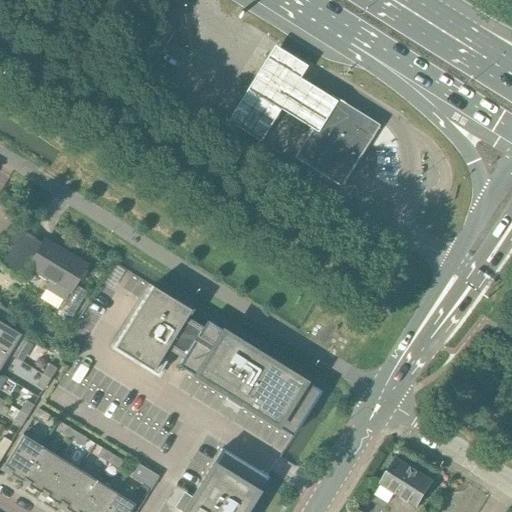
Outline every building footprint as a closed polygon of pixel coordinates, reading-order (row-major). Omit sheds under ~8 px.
[(259,133),(279,101),(316,124),(336,93),(316,81),(298,71),(306,58),(274,37),(266,49),(248,78),(227,113),(259,133)] [(333,97),(332,98),(303,145),(298,152),(343,180),(348,173),(377,125),(365,117),(333,97)] [(27,266),(40,243),(16,229),(0,254),(0,264),(20,277),(27,266)] [(74,285),(85,266),(43,240),(40,243),(27,266),(49,280),(43,290),(63,302),(69,292),(74,285)] [(75,285),(60,310),(71,317),(72,317),(86,292),(75,285)] [(239,404),(243,406),(292,436),(320,390),(206,320),(201,327),(184,317),(189,309),(151,286),(113,347),(156,373),(162,363),(158,360),(165,349),(181,360),(178,365),(230,398),(232,405),(239,404)] [(0,348),(15,358),(27,339),(9,327),(16,317),(0,307),(0,348)] [(0,366),(8,355),(14,359),(15,358),(0,348),(0,366)] [(42,374),(49,379),(56,368),(48,364),(42,374)] [(49,379),(42,374),(35,385),(42,390),(49,379)] [(19,411),(26,416),(33,405),(26,400),(19,411)] [(49,415),(38,409),(33,416),(44,423),(49,415)] [(26,416),(19,411),(12,422),(20,426),(26,416)] [(71,439),(76,432),(65,425),(60,433),(71,439)] [(76,432),(71,439),(82,446),(86,439),(76,432)] [(41,446),(22,434),(3,465),(11,470),(9,474),(21,481),(23,478),(22,477),(41,446)] [(0,441),(0,450),(4,452),(10,442),(3,437),(0,441)] [(60,458),(41,446),(22,477),(23,478),(30,482),(28,485),(40,493),(42,489),(41,489),(60,458)] [(108,462),(112,455),(102,448),(97,456),(108,462)] [(181,511),(244,511),(267,476),(221,448),(189,500),(182,502),(183,509),(181,511)] [(112,455),(108,462),(118,469),(123,461),(112,455)] [(78,469),(60,458),(41,489),(42,489),(48,493),(46,496),(58,504),(60,501),(59,500),(78,469)] [(380,484),(382,484),(375,495),(388,503),(395,493),(416,507),(432,480),(396,458),(380,484)] [(158,477),(138,464),(130,477),(150,490),(158,477)] [(96,481),(78,469),(59,500),(60,501),(66,505),(64,508),(71,511),(78,511),(77,511),(96,481)] [(102,511),(115,492),(96,481),(77,511),(78,511),(102,511)] [(128,511),(134,504),(115,492),(102,511),(128,511)]
